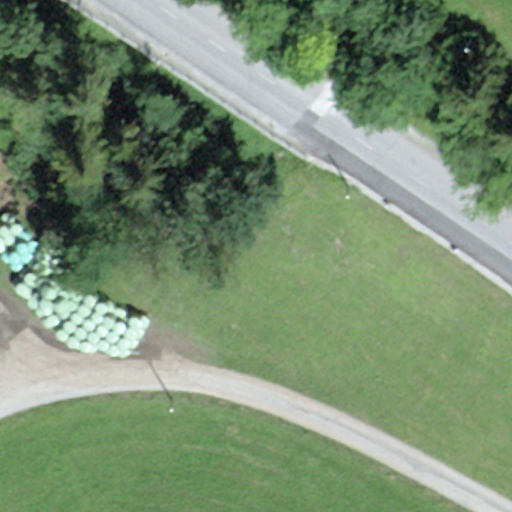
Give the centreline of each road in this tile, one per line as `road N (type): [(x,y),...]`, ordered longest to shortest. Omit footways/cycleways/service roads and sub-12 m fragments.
road 1 (unclassified): [(499,511),(311,414),(195,378),(93,379),(0,403)]
road 2 (primary): [(152,0),(511,242)]
